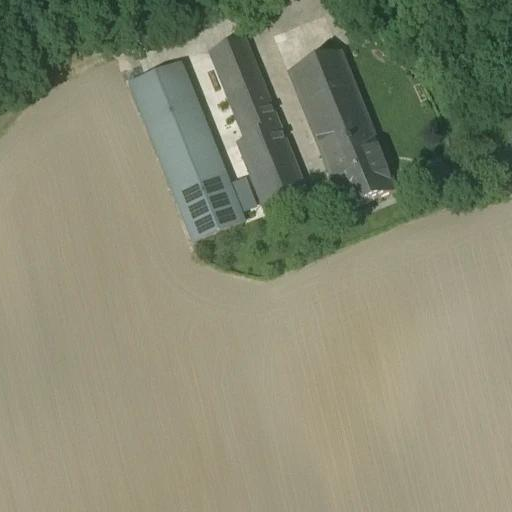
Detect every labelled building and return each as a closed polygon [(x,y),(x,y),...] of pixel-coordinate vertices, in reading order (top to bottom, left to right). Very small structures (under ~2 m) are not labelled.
[(165,0),(171,14),(207,0),(165,0)] [(243,45),(211,58),(246,143),(239,146),(267,217),(306,201),(243,45)] [(290,79),(319,152),(370,131),(341,59),(290,79)] [(180,71),(131,91),(194,247),(243,227),(180,71)] [(370,131),(319,152),(345,216),(395,195),(370,131)]
